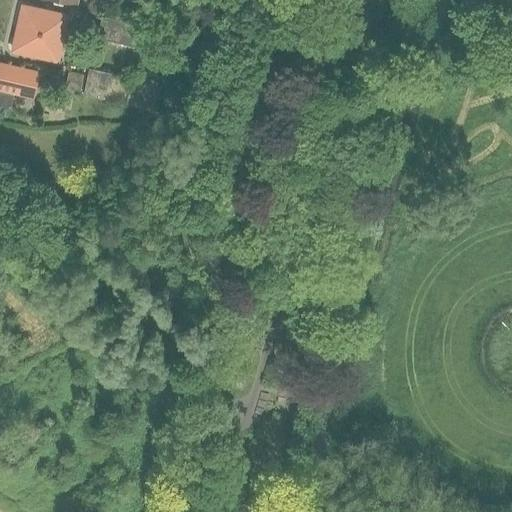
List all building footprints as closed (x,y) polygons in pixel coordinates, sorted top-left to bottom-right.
[(130,17),(152,23),(155,10),(133,4),(130,17)] [(58,61),(68,15),(23,5),(13,51),(58,61)] [(152,27),(102,15),(99,26),(95,24),(92,35),(97,36),(97,37),(147,49),(152,27)] [(38,73),(0,63),(0,104),(10,107),(13,92),(33,97),(38,73)] [(117,100),(123,76),(90,69),(85,94),(117,100)] [(80,91),(83,75),(68,72),(65,88),(80,91)] [(156,109),(161,87),(132,81),(127,103),(156,109)]
